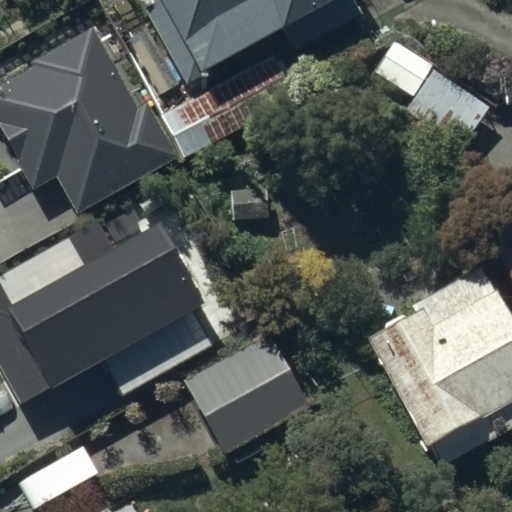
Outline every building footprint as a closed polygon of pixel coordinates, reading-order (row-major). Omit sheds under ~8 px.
[(145,0),(187,76),(283,23),(296,45),(352,15),(343,0),(145,0)] [(128,112),(84,33),(31,61),(36,70),(0,89),(0,129),(26,178),(51,165),(72,203),(163,154),(137,107),(128,112)] [(486,110),(429,72),(412,99),(469,136),(486,110)] [(511,215),(483,231),(511,285),(511,215)] [(105,249),(91,225),(0,275),(0,370),(16,398),(189,301),(147,225),(105,249)] [(511,432),(511,334),(484,283),(371,345),(441,471),(511,432)] [(306,411),(266,341),(186,386),(225,456),(306,411)]
